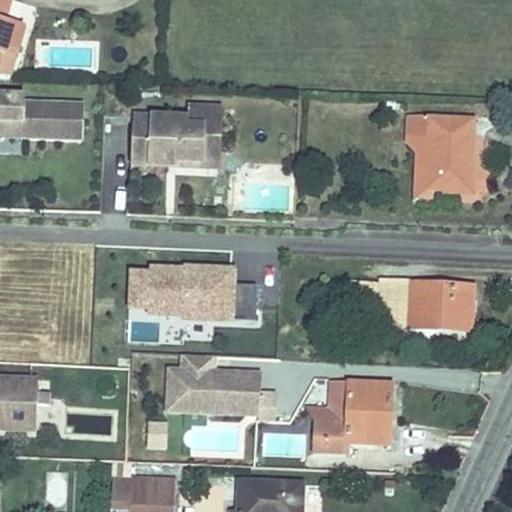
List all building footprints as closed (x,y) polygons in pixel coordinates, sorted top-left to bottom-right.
[(0,0),(0,69),(15,71),(28,22),(9,17),(13,0),(0,0)] [(4,105),(0,104),(0,146),(3,147),(3,139),(90,143),(92,108),(33,106),(33,98),(5,96),(4,105)] [(223,109),(190,108),(190,119),(190,126),(216,128),(215,148),(206,148),(205,169),(219,170),(223,109)] [(412,113),(410,139),(430,132),(427,186),(473,188),(477,117),(412,113)] [(152,117),(135,116),(134,127),(151,128),(152,117)] [(133,166),(150,167),(151,161),(176,162),(176,168),(205,169),(206,148),(215,148),(216,128),(190,126),(190,119),(152,117),(151,128),(134,127),(133,166)] [(430,132),(410,139),(421,148),(418,185),(427,186),(430,132)] [(248,187),(248,211),(287,211),(287,186),(248,187)] [(255,321),(256,288),(233,288),(233,271),(150,269),(150,277),(132,277),(131,318),(255,321)] [(409,276),(408,324),(466,327),(469,278),(409,276)] [(287,289),(286,319),(299,320),(300,289),(287,289)] [(215,360),(184,359),(184,372),(166,371),(164,417),(273,421),(275,396),(259,395),(260,377),(214,375),(215,360)] [(0,429),(16,430),(16,410),(38,411),(38,404),(49,404),(50,392),(39,391),(39,377),(0,375),(0,429)] [(324,419),(305,418),(305,447),(344,448),(345,438),(389,439),(390,379),(324,377),(324,403),(324,419)] [(37,431),(38,411),(16,410),(16,430),(37,431)] [(169,444),(170,421),(150,420),(149,444),(169,444)] [(187,424),(187,455),(239,455),(239,424),(187,424)] [(301,434),(264,431),(262,454),(300,456),(301,434)] [(139,472),(138,511),(171,511),(182,511),(185,473),(139,472)] [(44,505),(63,508),(68,477),(48,475),(44,505)] [(231,503),(230,511),(264,511),(302,511),(303,478),(242,476),(241,504),(231,503)]
